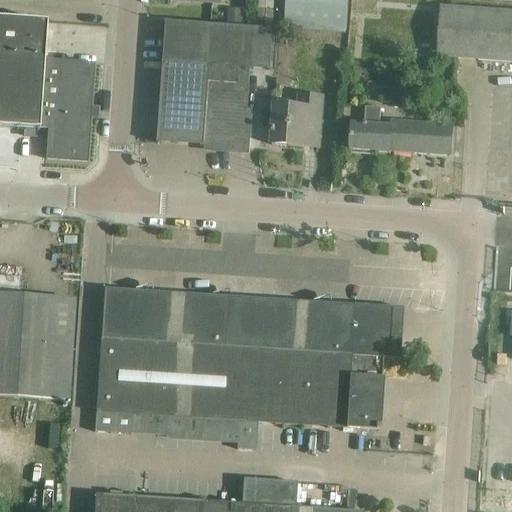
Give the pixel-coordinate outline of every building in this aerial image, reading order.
[(286,0),(285,30),(346,34),(349,0),(286,0)] [(511,13),(441,9),(437,59),(511,64),(511,13)] [(0,129),(38,132),(38,130),(43,62),(46,25),(0,21),(0,129)] [(244,151),(246,131),(250,69),(270,71),(273,31),(166,24),(163,65),(164,65),(158,145),(244,151)] [(93,66),(73,64),(43,62),(38,130),(48,130),(46,161),(86,163),(93,66)] [(320,138),(321,118),(322,99),(299,97),(298,109),(275,107),(272,146),(304,149),(305,137),(320,138)] [(351,152),(390,155),(392,129),(391,129),(379,128),(380,110),(366,109),(364,127),(352,127),(351,152)] [(392,129),(390,155),(391,154),(450,158),(453,128),(392,123),(391,129),(392,129)] [(100,434),(111,435),(238,443),(237,450),(256,452),(258,425),(367,432),(379,433),(383,380),(381,380),(382,360),(399,361),(399,360),(388,359),(391,311),(402,311),(402,310),(104,290),(94,434),(100,434)] [(0,399),(68,404),(73,323),(75,303),(0,297),(0,399)] [(129,479),(143,479),(143,467),(130,466),(129,479)] [(297,484),(243,481),(241,506),(96,497),(94,511),(329,511),(295,510),(297,484)]
